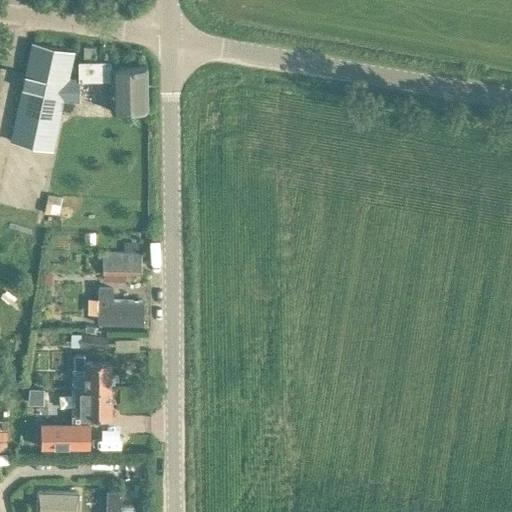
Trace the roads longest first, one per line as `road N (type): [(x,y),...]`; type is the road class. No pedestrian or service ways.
road 1 (tertiary): [(173,511),(170,39)]
road 2 (tertiary): [(511,97),(170,39)]
road 3 (tertiary): [(170,39),(0,13)]
road 4 (residential): [(0,491),(32,469),(117,470)]
